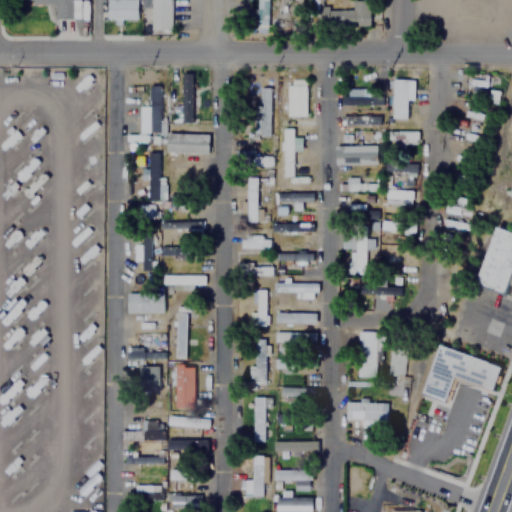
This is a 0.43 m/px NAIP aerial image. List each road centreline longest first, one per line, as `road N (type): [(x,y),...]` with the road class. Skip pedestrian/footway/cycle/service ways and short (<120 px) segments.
road 1 (residential): [(332,50),(332,511),(116,50)]
road 2 (residential): [(0,49),(511,50)]
road 3 (residential): [(221,511),(221,0)]
road 4 (residential): [(332,321),(399,317),(428,305),(447,50)]
road 5 (residential): [(495,508),(332,448)]
